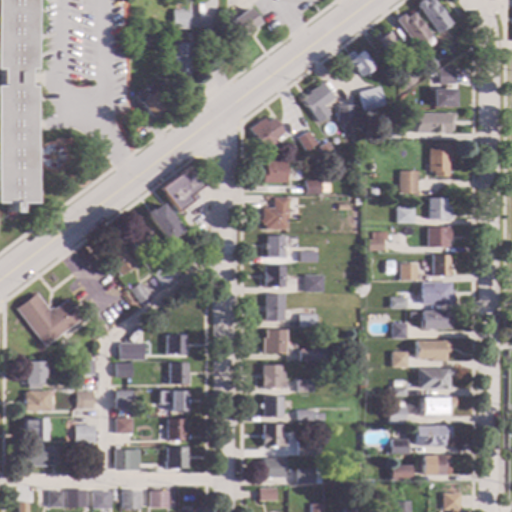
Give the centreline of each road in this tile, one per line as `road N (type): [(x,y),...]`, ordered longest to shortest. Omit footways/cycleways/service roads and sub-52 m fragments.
road 1 (residential): [(469,0),(486,43),(486,511)]
road 2 (secondary): [(373,0),(0,279)]
road 3 (residential): [(222,113),(225,511)]
